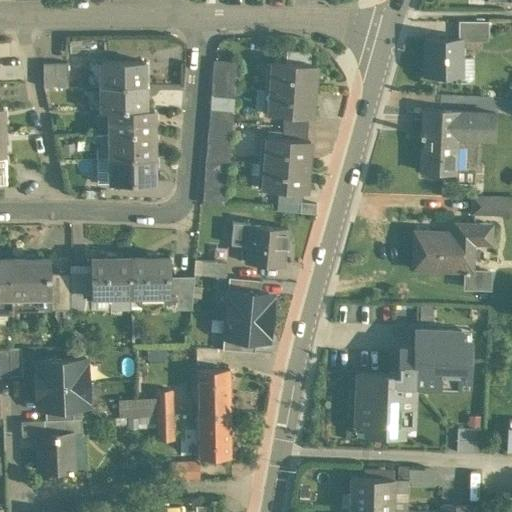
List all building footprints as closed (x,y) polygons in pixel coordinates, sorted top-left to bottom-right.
[(488,21),(459,20),(458,33),(464,33),(464,35),(488,35),(488,21)] [(459,37),(427,38),(427,54),(425,54),(425,75),(455,74),(455,82),(474,82),(474,56),(459,56),(459,37)] [(310,51),(286,49),(285,61),(309,63),(310,51)] [(237,61),(215,60),(214,72),(236,73),(237,61)] [(285,61),(272,60),(270,87),(313,90),(315,63),(309,63),(285,61)] [(67,61),(43,62),(43,86),(67,86),(67,61)] [(145,85),(144,61),(101,61),(101,76),(105,76),(105,86),(145,85)] [(236,73),(214,72),(213,84),(235,85),(236,73)] [(235,85),(213,84),(212,95),(234,97),(235,85)] [(145,109),(145,85),(105,86),(101,86),(101,100),(106,99),(105,110),(109,110),(145,109)] [(313,90),(270,87),(268,113),(284,114),(308,116),(311,116),(313,90)] [(234,97),(212,95),(211,107),(233,109),(234,97)] [(233,109),(211,107),(210,119),(232,121),(233,109)] [(458,109),(438,107),(437,130),(423,129),(421,170),(455,172),(456,134),(475,135),(475,138),(494,139),(495,112),(458,109)] [(438,107),(424,107),(423,129),(437,130),(438,107)] [(153,133),(153,109),(145,109),(109,110),(110,123),(114,123),(114,133),(153,133)] [(308,116),(284,114),(283,125),(307,127),(308,116)] [(232,121),(210,119),(209,131),(231,133),(232,121)] [(307,127),(283,125),(282,137),(306,139),(307,127)] [(231,133),(209,131),(208,143),(230,145),(231,133)] [(153,157),(153,133),(114,133),(110,134),(110,147),(114,147),(114,158),(153,157)] [(110,147),(110,134),(96,134),(97,158),(114,158),(114,147),(110,147)] [(282,137),(267,136),(265,162),(307,165),(309,139),(306,139),(282,137)] [(230,145),(208,143),(207,155),(229,157),(230,145)] [(229,157),(207,155),(206,167),(228,169),(229,157)] [(154,182),(153,157),(114,158),(97,158),(97,182),(154,182)] [(307,165),(265,162),(263,188),(278,189),(302,191),(306,191),(307,165)] [(228,169),(206,167),(205,179),(227,181),(228,169)] [(477,173),(455,172),(454,186),(476,187),(477,173)] [(227,181),(205,179),(204,191),(226,193),(227,181)] [(302,191),(278,189),(277,201),(299,203),(299,202),(301,202),(301,201),(302,201),(302,191)] [(226,193),(204,191),(203,203),(225,205),(226,193)] [(511,197),(473,197),(473,211),(511,212),(511,197)] [(302,201),(301,201),(301,202),(300,212),(315,213),(316,203),(302,201)] [(287,227),(250,224),(249,223),(233,222),(231,243),(247,245),(246,261),(281,264),(282,248),(285,248),(287,227)] [(454,232),(414,230),(412,267),(465,269),(464,286),(489,287),(490,270),(472,269),(473,242),(491,242),(492,223),(473,222),(455,222),(454,232)] [(130,293),(130,256),(90,257),(90,266),(90,274),(91,294),(130,293)] [(169,256),(130,256),(130,293),(170,293),(170,275),(169,256)] [(10,258),(0,258),(0,295),(10,295),(10,258)] [(50,258),(10,258),(10,295),(11,308),(50,308),(50,306),(54,306),(54,294),(50,294),(50,275),(50,258)] [(226,262),(195,259),(194,273),(210,275),(225,276),(226,262)] [(90,266),(70,266),(70,274),(90,274),(90,266)] [(70,306),(70,274),(50,275),(50,294),(54,294),(54,306),(70,306)] [(90,274),(70,274),(70,306),(87,306),(87,294),(91,294),(90,274)] [(192,275),(170,275),(170,293),(175,293),(175,299),(175,309),(191,308),(192,275)] [(210,275),(207,287),(232,292),(236,277),(225,276),(210,275)] [(232,292),(207,287),(203,305),(200,342),(224,342),(235,295),(232,295),(232,292)] [(91,306),(130,306),(130,293),(91,294),(87,294),(87,306),(91,306)] [(170,293),(130,293),(130,306),(145,306),(159,299),(175,299),(175,293),(170,293)] [(71,322),(70,306),(54,306),(54,315),(58,322),(71,322)] [(389,375),(350,373),(348,429),(357,429),(357,439),(399,440),(399,432),(412,433),(413,394),(457,395),(457,388),(468,389),(469,342),(458,342),(459,331),(407,329),(407,349),(390,349),(389,375)] [(22,374),(21,346),(9,346),(9,348),(10,374),(22,374)] [(9,348),(0,348),(0,376),(10,376),(10,374),(9,348)] [(87,357),(35,359),(36,383),(88,381),(87,357)] [(229,368),(196,368),(197,412),(230,412),(229,368)] [(88,381),(36,383),(37,407),(45,407),(72,406),(89,405),(88,381)] [(157,413),(157,414),(173,413),(173,412),(172,388),(156,389),(156,396),(157,413)] [(139,414),(157,413),(156,396),(118,398),(119,415),(139,415),(139,414)] [(72,406),(45,407),(45,419),(73,417),(72,406)] [(173,412),(173,413),(173,434),(187,433),(187,432),(186,413),(186,412),(173,412)] [(197,412),(186,413),(187,432),(197,433),(197,412)] [(230,456),(230,412),(197,412),(197,433),(197,456),(209,456),(210,461),(219,461),(219,456),(230,456)] [(157,414),(157,413),(139,414),(139,415),(139,422),(157,421),(157,414)] [(173,413),(157,414),(157,421),(157,439),(173,439),(173,434),(173,413)] [(73,417),(45,419),(43,419),(44,433),(72,432),(72,433),(82,432),(81,417),(73,417)] [(19,434),(38,433),(44,433),(43,419),(19,420),(19,434)] [(456,425),(456,448),(479,448),(479,425),(456,425)] [(44,433),(38,433),(39,469),(73,468),(72,433),(72,432),(44,433)] [(82,432),(72,433),(73,468),(87,467),(86,432),(82,432)] [(201,463),(174,463),(174,476),(201,476),(201,463)] [(354,463),(353,475),(393,476),(394,467),(394,465),(354,463)] [(427,468),(394,467),(393,476),(408,477),(408,484),(430,485),(432,483),(441,484),(441,477),(427,468)] [(353,475),(351,475),(350,492),(356,492),(356,508),(392,509),(393,476),(353,475)] [(408,477),(393,476),(392,509),(407,510),(408,484),(408,477)] [(437,496),(413,496),(413,506),(437,506),(437,496)]
